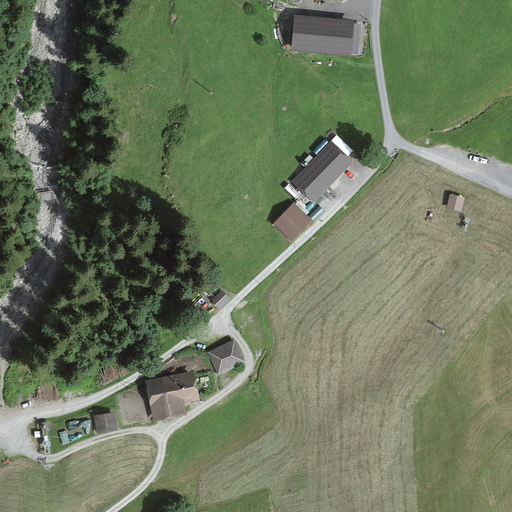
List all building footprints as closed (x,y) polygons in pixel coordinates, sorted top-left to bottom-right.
[(326,17),(324,30),(343,33),(345,20),(326,17)] [(295,180),(312,198),(349,162),(331,144),(295,180)] [(465,198),(450,194),(446,207),(461,211),(465,198)] [(284,215),(294,224),(303,214),(294,205),(284,215)] [(222,289),(212,300),(220,307),(229,296),(222,289)] [(231,344),(210,354),(217,369),(238,359),(231,344)] [(148,384),(154,417),(182,411),(179,398),(193,395),(188,372),(173,375),(174,379),(148,384)] [(95,415),(97,428),(111,426),(109,413),(95,415)]
